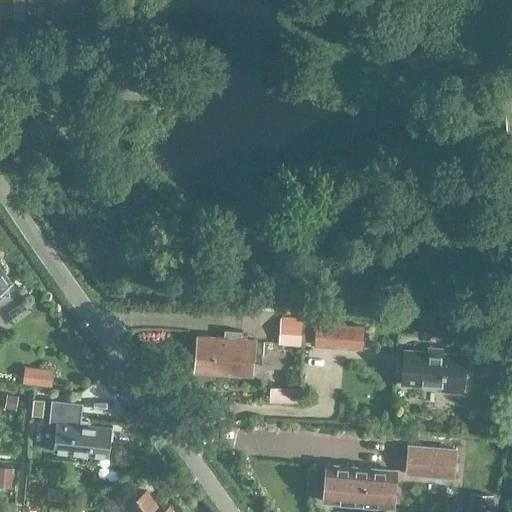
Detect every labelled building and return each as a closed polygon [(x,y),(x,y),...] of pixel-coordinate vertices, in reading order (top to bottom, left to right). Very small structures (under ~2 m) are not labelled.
[(45,0),(46,17),(73,17),(72,0),(45,0)] [(0,293),(15,283),(14,282),(13,283),(0,264),(0,293)] [(303,322),(281,320),(279,343),(301,344),(303,322)] [(331,324),(330,346),(362,349),(362,346),(364,326),(331,324)] [(223,328),(223,331),(223,336),(197,334),(194,370),(251,374),(254,339),(246,338),(246,333),(242,333),(242,329),(223,328)] [(427,345),(426,350),(403,348),(400,385),(441,388),(441,392),(467,394),(469,364),(466,363),(466,353),(442,351),(443,347),(427,345)] [(52,368),(23,365),(21,381),(50,384),(52,368)] [(279,390),(279,401),(296,402),(297,391),(279,390)] [(31,413),(42,414),(43,398),(33,397),(31,413)] [(82,402),(51,399),(48,421),(56,421),(53,448),(108,453),(109,448),(110,448),(112,426),(80,422),(82,402)] [(411,445),(409,445),(409,446),(406,471),(406,473),(409,473),(450,476),(450,477),(452,477),(452,475),(454,450),(455,450),(455,449),(452,448),(411,445)] [(0,463),(0,483),(13,484),(14,464),(0,463)] [(329,464),(326,464),(326,466),(324,499),(323,499),(323,500),(326,501),(326,500),(389,506),(391,506),(392,505),(391,505),(394,472),(395,470),(392,470),(329,465),(329,464)] [(49,486),(47,498),(63,499),(64,488),(49,486)] [(160,510),(146,490),(128,503),(134,511),(173,511),(168,504),(160,510)] [(471,493),(469,511),(472,511),(490,511),(491,495),(471,493)]
